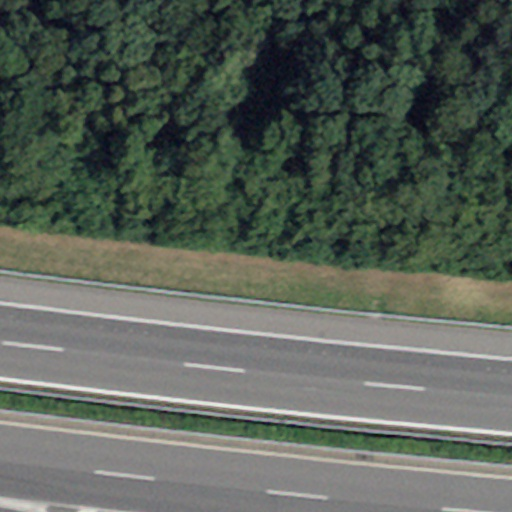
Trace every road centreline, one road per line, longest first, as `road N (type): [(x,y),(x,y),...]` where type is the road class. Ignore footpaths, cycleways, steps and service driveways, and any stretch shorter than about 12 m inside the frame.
road 1 (motorway): [(511,402),(0,346)]
road 2 (motorway): [(0,456),(487,511)]
